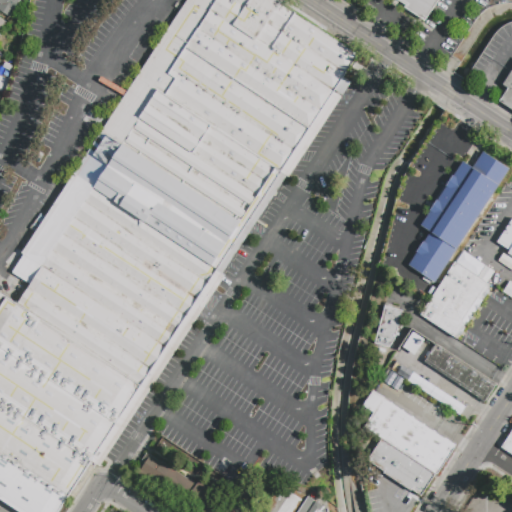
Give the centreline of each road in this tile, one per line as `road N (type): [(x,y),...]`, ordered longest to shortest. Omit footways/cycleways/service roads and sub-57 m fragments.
road 1 (tertiary): [(309,0),(444,88)]
road 2 (residential): [(511,395),(438,511)]
